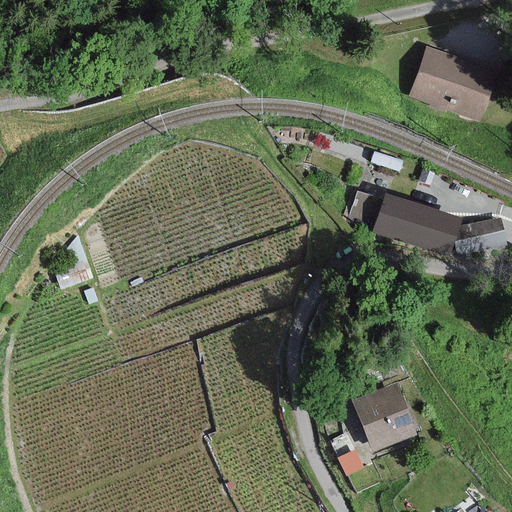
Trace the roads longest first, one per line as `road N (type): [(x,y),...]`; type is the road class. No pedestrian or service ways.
road 1 (unclassified): [(467,0),(190,49),(84,92),(0,106)]
road 2 (unclassified): [(511,269),(356,255),(321,278),(295,337),(293,381),(309,443),(344,511)]
road 3 (unclassified): [(0,31),(76,41),(175,0)]
